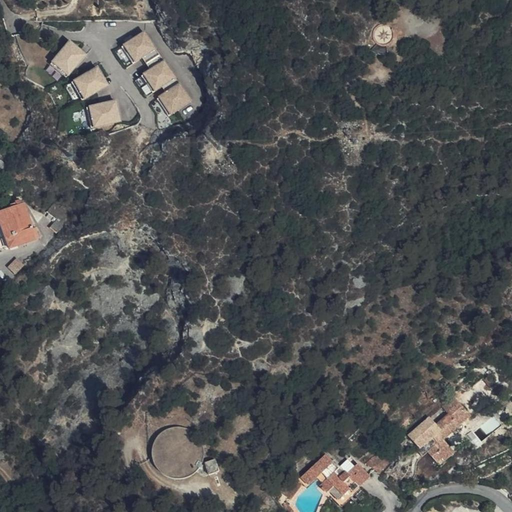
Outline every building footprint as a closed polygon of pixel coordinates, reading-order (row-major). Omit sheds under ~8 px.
[(146,31),(123,45),(135,64),(158,49),(146,31)] [(70,40),(52,62),(69,75),(87,53),(70,40)] [(379,55),(385,55),(386,47),(380,46),(375,45),(371,52),(379,55)] [(167,59),(144,74),(155,92),(179,78),(167,59)] [(97,67),(74,81),(85,100),(109,85),(97,67)] [(182,81),(159,96),(171,115),(194,100),(182,81)] [(117,100),(89,106),(94,127),(122,121),(117,100)] [(50,231),(57,236),(67,223),(65,221),(69,214),(62,208),(61,211),(54,205),(47,214),(57,222),(50,231)] [(33,231),(24,207),(0,214),(0,216),(7,240),(2,241),(5,252),(37,243),(36,242),(33,231)] [(15,273),(24,264),(18,258),(9,267),(15,273)] [(499,395),(510,388),(505,381),(494,390),(499,395)] [(418,434),(428,446),(430,445),(435,452),(448,469),(458,461),(456,459),(453,461),(449,454),(457,447),(451,439),(481,415),(466,396),(454,406),(460,413),(447,423),(441,416),(418,434)] [(430,445),(428,446),(425,449),(430,456),(435,452),(430,445)] [(462,454),(457,447),(449,454),(453,461),(456,459),(462,454)] [(328,454),(302,477),(309,485),(318,477),(323,482),(322,484),(324,486),(322,488),(325,490),(326,491),(327,490),(329,492),(330,491),(344,505),(362,490),(373,479),(355,458),(344,468),(337,462),(336,463),(328,454)] [(221,471),(217,458),(206,462),(210,474),(221,471)] [(379,479),(388,471),(384,465),(375,473),(379,479)] [(287,490),(302,477),(296,471),(281,483),(287,490)] [(368,496),(362,490),(344,505),(350,511),(368,496)]
